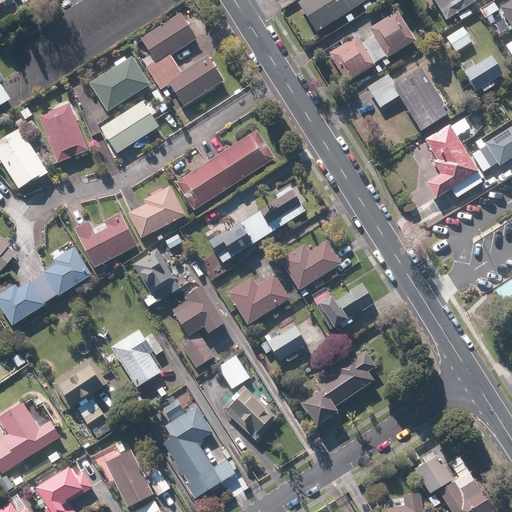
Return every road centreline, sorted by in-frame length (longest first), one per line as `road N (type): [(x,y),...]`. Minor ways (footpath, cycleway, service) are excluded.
road 1 (secondary): [(232,0),(472,377)]
road 2 (residential): [(262,511),(472,377)]
